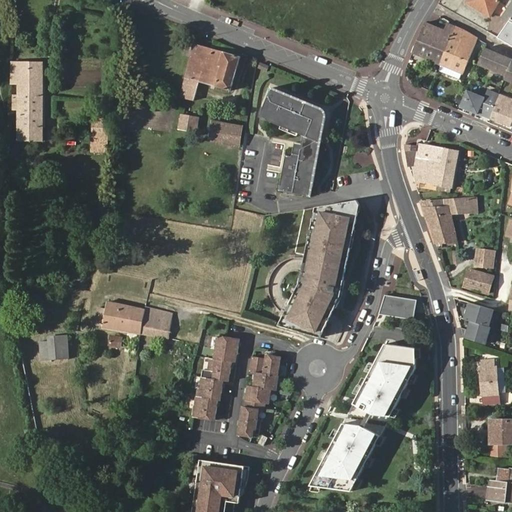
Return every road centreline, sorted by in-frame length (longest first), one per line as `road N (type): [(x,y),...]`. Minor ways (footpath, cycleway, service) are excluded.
road 1 (tertiary): [(452,511),(451,349),(415,226)]
road 2 (tertiary): [(154,0),(386,94)]
road 3 (residential): [(415,226),(386,250),(375,303),(353,350),(335,359)]
road 4 (tertiary): [(386,94),(511,148)]
road 5 (tertiary): [(415,226),(386,94)]
road 6 (residential): [(263,511),(316,388)]
